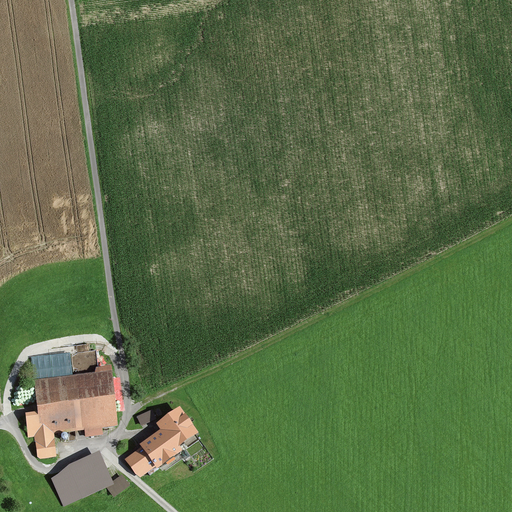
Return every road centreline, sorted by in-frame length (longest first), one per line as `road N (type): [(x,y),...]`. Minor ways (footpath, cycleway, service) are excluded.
road 1 (track): [(127,416),(511,218)]
road 2 (track): [(104,447),(42,468),(11,421),(0,424)]
